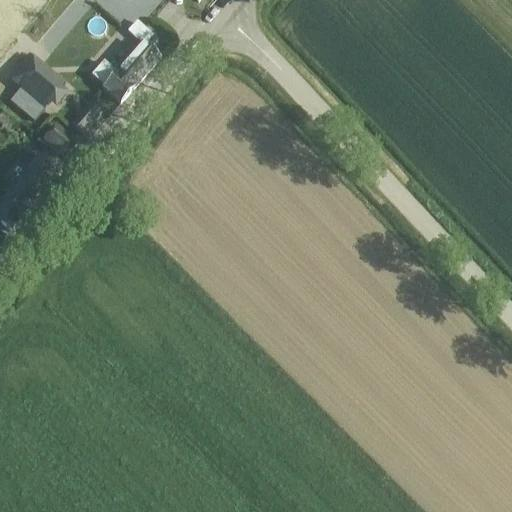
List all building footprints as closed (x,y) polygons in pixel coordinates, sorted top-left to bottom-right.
[(142,45),(103,90),(120,105),(159,60),(145,47),(153,38),(138,24),(129,34),(142,45)] [(64,88),(29,58),(10,81),(45,111),(64,88)] [(71,128),(83,138),(102,116),(90,105),(86,110),(71,128)] [(56,125),(41,143),(65,162),(79,145),(56,125)] [(0,205),(0,224),(11,233),(59,172),(39,156),(0,205)]
